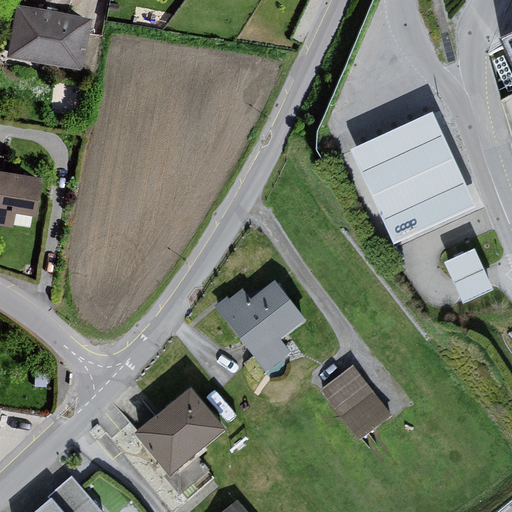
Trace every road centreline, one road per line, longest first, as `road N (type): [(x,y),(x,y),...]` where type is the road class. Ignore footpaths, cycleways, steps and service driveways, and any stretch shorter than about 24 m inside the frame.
road 1 (unclassified): [(108,384),(227,226),(340,0)]
road 2 (unclassified): [(0,488),(108,384)]
road 3 (residential): [(108,384),(0,296)]
